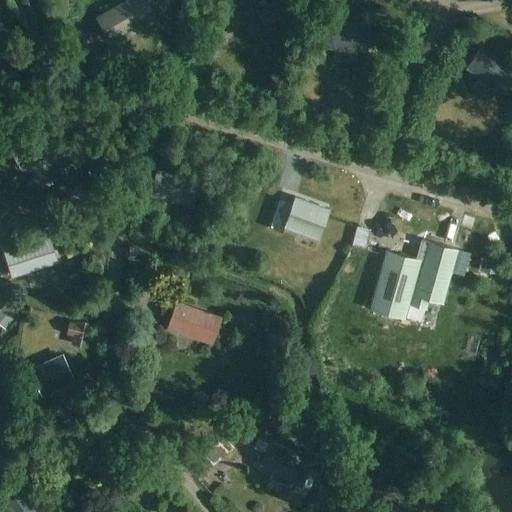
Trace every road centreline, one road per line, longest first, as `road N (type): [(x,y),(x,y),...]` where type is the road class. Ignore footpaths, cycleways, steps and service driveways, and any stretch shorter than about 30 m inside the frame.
road 1 (track): [(422,511),(338,463),(322,437),(298,332),(279,295),(250,276),(120,231)]
road 2 (residential): [(148,102),(116,252),(113,355),(126,407),(167,463)]
road 3 (residential): [(148,102),(379,171)]
road 4 (residential): [(0,427),(143,474),(167,463)]
road 5 (residential): [(379,171),(447,15)]
road 6 (residential): [(0,58),(148,102)]
road 7 (residential): [(379,171),(511,210)]
